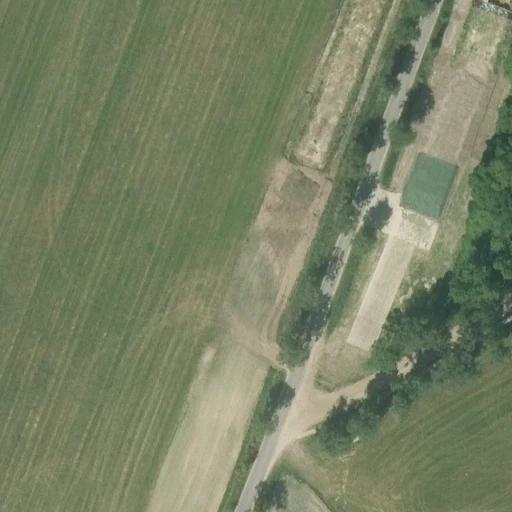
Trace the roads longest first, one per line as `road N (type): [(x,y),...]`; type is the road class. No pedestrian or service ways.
road 1 (tertiary): [(242,511),(435,0)]
road 2 (track): [(511,298),(271,442)]
